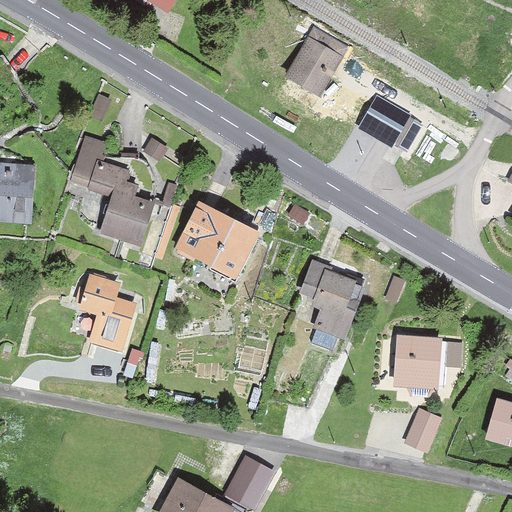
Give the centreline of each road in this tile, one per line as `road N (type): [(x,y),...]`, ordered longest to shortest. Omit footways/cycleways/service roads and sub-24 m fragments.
road 1 (residential): [(511,494),(0,390)]
road 2 (secondary): [(371,212),(23,0)]
road 3 (secondary): [(477,275),(371,212)]
